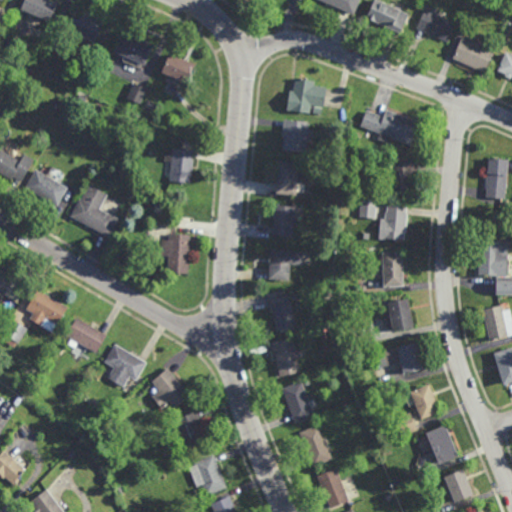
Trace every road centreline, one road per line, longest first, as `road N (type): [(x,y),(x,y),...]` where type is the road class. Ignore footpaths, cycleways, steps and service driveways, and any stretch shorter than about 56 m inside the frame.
road 1 (residential): [(186,0),(223,26),(243,67),(226,323),(238,384),(285,511)]
road 2 (residential): [(461,101),(446,265),(452,336),(511,490)]
road 3 (residential): [(239,53),(314,42),(511,122)]
road 4 (residential): [(0,220),(229,354)]
